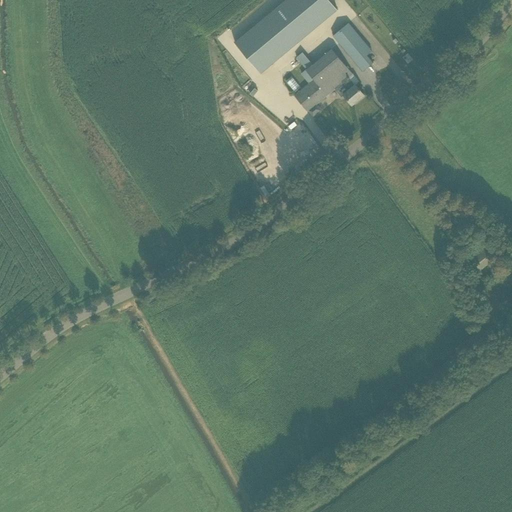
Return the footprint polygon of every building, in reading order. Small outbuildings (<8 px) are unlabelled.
[(329,0),(286,0),(235,43),(260,73),(337,10),(329,0)] [(347,0),(383,42),(389,49),(412,31),(386,0),(347,0)] [(348,23),(333,36),(363,72),(373,63),(366,55),(372,51),(348,23)] [(300,75),(308,85),(295,96),(308,111),(334,89),(341,97),(344,95),(352,105),(364,95),(357,87),(357,88),(348,77),(352,74),(331,49),(300,75)] [(472,260),(479,270),(497,257),(489,247),(472,260)]
